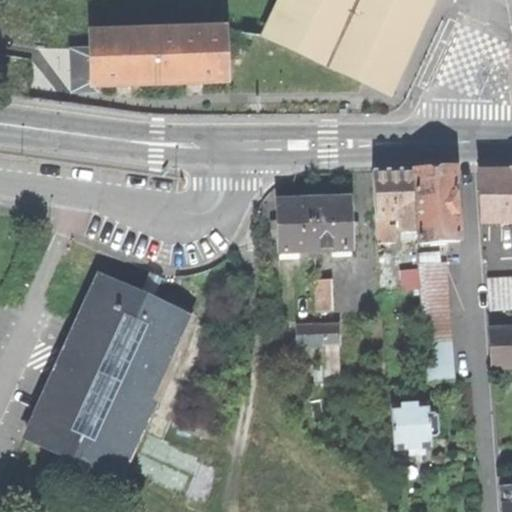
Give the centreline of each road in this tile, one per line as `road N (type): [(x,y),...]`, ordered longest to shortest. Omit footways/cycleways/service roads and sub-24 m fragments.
road 1 (residential): [(463,140),(489,511)]
road 2 (unclassified): [(255,143),(205,217),(152,217),(0,183)]
road 3 (tertiary): [(255,143),(156,146),(0,124)]
road 4 (tertiary): [(463,140),(255,143)]
